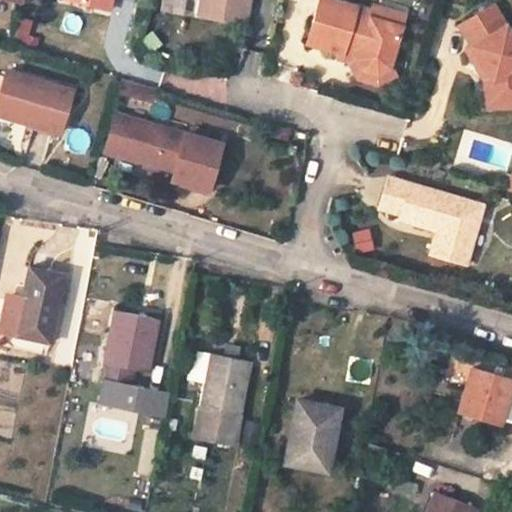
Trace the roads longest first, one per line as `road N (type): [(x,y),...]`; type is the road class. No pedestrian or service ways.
road 1 (residential): [(300,267),(0,177)]
road 2 (residential): [(511,331),(300,267)]
road 3 (residential): [(334,119),(300,267)]
road 4 (residential): [(216,88),(334,119)]
